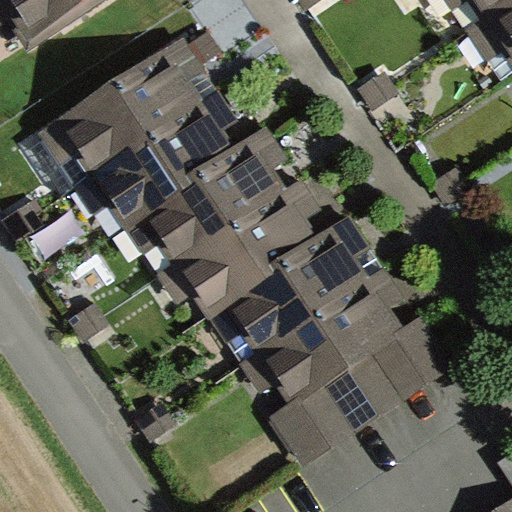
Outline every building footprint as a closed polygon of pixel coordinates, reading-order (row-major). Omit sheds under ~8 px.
[(0,0),(0,30),(8,26),(26,53),(107,0),(0,0)] [(299,0),(306,11),(322,0),(299,0)] [(470,9),(480,24),(511,1),(511,0),(447,0),(459,17),(470,9)] [(511,1),(480,24),(469,32),(490,62),(503,53),(511,68),(511,1)] [(77,163),(89,181),(204,102),(193,86),(209,75),(185,40),(42,137),(66,171),(77,163)] [(386,76),(361,93),(375,114),(401,97),(386,76)] [(217,94),(204,102),(89,181),(76,190),(97,219),(111,209),(128,234),(184,195),(181,191),(233,155),(224,141),(241,129),(217,94)] [(158,251),(171,269),(288,191),(276,174),(289,165),(266,132),(233,155),(181,191),(184,195),(128,234),(145,259),(158,251)] [(460,169),(435,187),(449,207),(475,190),(460,169)] [(301,182),(288,191),(171,269),(157,278),(179,312),(194,302),(210,326),(273,285),(269,278),(317,246),(303,225),(321,213),(301,182)] [(30,206),(5,223),(19,244),(44,227),(30,206)] [(242,338),(254,357),(366,282),(354,264),(372,252),(352,222),(317,246),(269,278),(273,285),(210,326),(225,349),(242,338)] [(384,271),(366,282),(254,357),(239,367),(261,400),(274,392),(289,414),(406,339),(387,311),(403,301),(384,271)] [(95,306),(70,323),(84,344),(110,327),(95,306)] [(273,423),(302,469),(455,370),(427,326),(406,339),(289,414),(273,423)] [(162,405),(137,423),(151,444),(176,426),(162,405)] [(511,511),(511,456),(497,466),(511,488),(511,502),(497,511),(511,511)]
